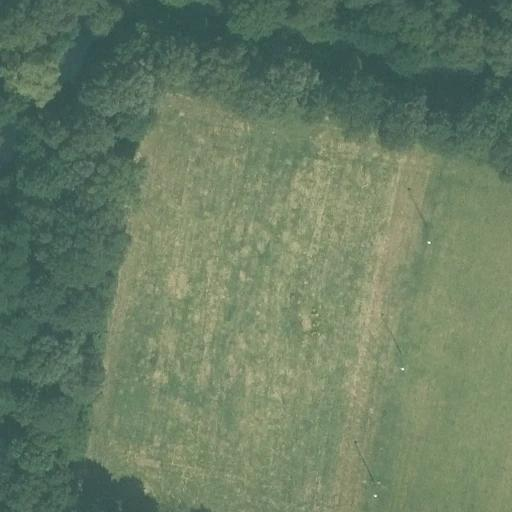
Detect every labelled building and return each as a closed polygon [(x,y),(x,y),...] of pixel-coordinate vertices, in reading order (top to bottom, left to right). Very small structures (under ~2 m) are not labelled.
[(159,156),(151,195),(173,199),(181,160),(159,156)] [(181,160),(173,199),(194,204),(202,164),(181,160)] [(202,164),(194,204),(215,208),(223,168),(202,164)] [(223,168),(215,208),(237,212),(244,173),(223,168)] [(244,173),(237,212),(259,216),(267,177),(244,173)] [(283,180),(275,220),(297,224),(305,185),(283,180)] [(305,185),(297,224),(318,228),(326,189),(305,185)] [(326,189),(318,228),(339,233),(347,193),(326,189)] [(347,193),(339,233),(361,237),(369,198),(347,193)] [(369,198),(361,237),(383,241),(391,202),(369,198)] [(457,215),(449,255),(471,259),(479,220),(457,215)] [(161,216),(158,228),(167,229),(169,218),(161,216)] [(169,218),(167,229),(176,231),(178,220),(169,218)] [(479,220),(471,259),(493,263),(500,224),(479,220)] [(511,226),(500,224),(493,263),(511,267),(511,226)] [(203,225),(201,236),(209,238),(212,226),(203,225)] [(212,226),(209,238),(218,240),(220,228),(212,226)] [(233,231),(231,242),(239,244),(242,232),(233,231)] [(142,240),(137,261),(173,268),(177,247),(142,240)] [(284,241),(282,253),(291,254),(293,243),(284,241)] [(306,245),(304,257),(312,259),(315,247),(306,245)] [(315,247),(312,259),(321,260),(323,249),(315,247)] [(348,254),(346,265),(355,267),(357,255),(348,254)] [(357,255),(355,267),(363,269),(366,257),(357,255)] [(137,261),(133,281),(169,288),(173,268),(137,261)] [(207,266),(205,275),(217,277),(219,268),(207,266)] [(205,275),(204,283),(215,286),(217,277),(205,275)] [(458,276),(456,289),(465,290),(468,278),(458,276)] [(468,278),(465,290),(475,292),(477,280),(468,278)] [(341,280),(337,301),(373,308),(377,287),(341,280)] [(133,281),(129,301),(165,308),(169,288),(133,281)] [(299,284),(297,293),(309,295),(311,287),(299,284)] [(501,284),(498,297),(508,299),(510,286),(501,284)] [(297,293),(296,302),(307,304),(309,295),(297,293)] [(437,299),(433,320),(468,327),(473,306),(437,299)] [(129,301),(125,321),(161,328),(165,308),(129,301)] [(337,301),(333,321),(369,328),(373,308),(337,301)] [(199,306),(197,315),(209,317),(211,308),(199,306)] [(197,315),(196,323),(207,326),(209,317),(197,315)] [(433,320),(429,340),(464,347),(468,327),(433,320)] [(125,321),(121,341),(157,348),(161,328),(125,321)] [(333,321),(329,341),(365,348),(369,328),(333,321)] [(291,324),(289,333),(301,335),(303,327),(291,324)] [(498,324),(496,333),(509,335),(511,326),(498,324)] [(289,333),(288,342),(299,344),(301,335),(289,333)] [(496,333),(494,342),(507,345),(509,335),(496,333)] [(429,340),(425,360),(460,367),(464,347),(429,340)] [(121,341),(117,362),(153,369),(157,348),(121,341)] [(329,341),(325,361),(361,368),(365,348),(329,341)] [(191,346),(189,355),(201,357),(203,348),(191,346)] [(285,354),(284,362),(295,364),(297,356),(285,354)] [(189,355),(188,363),(199,366),(201,357),(189,355)] [(425,360),(421,380),(456,387),(460,367),(425,360)] [(325,361),(321,382),(357,389),(361,368),(325,361)] [(490,364),(488,373),(501,375),(503,366),(490,364)] [(128,371),(126,383),(134,384),(136,373),(128,371)] [(488,373),(486,382),(499,385),(501,375),(488,373)] [(148,375),(146,387),(155,388),(157,377),(148,375)] [(157,377),(155,388),(163,390),(166,378),(157,377)] [(421,380),(416,401),(452,408),(456,387),(421,380)] [(188,383),(186,395),(195,396),(197,385),(188,383)] [(197,385),(195,396),(203,398),(206,386),(197,385)] [(484,393),(482,402),(495,405),(497,395),(484,393)] [(108,410),(100,446),(122,450),(129,414),(108,410)] [(129,414),(122,450),(142,454),(149,418),(129,414)] [(273,417),(268,442),(281,445),(274,480),(299,485),(309,434),(308,434),(306,443),(284,439),(288,420),(273,417)] [(149,418),(142,454),(162,458),(169,422),(149,418)] [(169,422),(162,458),(182,462),(189,426),(169,422)] [(189,426),(182,462),(203,466),(210,430),(189,426)] [(309,434),(299,485),(323,490),(330,455),(343,457),(348,432),(334,429),(332,438),(309,434)] [(408,446),(403,471),(415,473),(408,507),(431,511),(433,511),(441,471),(418,467),(422,448),(408,446)] [(441,471),(433,511),(458,511),(464,483),(477,486),(482,460),(468,458),(464,476),(441,471)]
